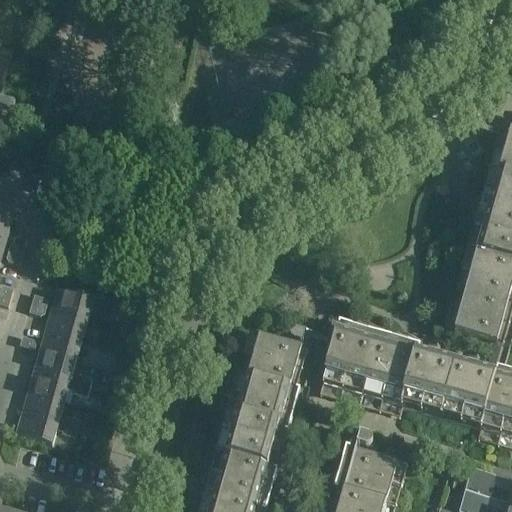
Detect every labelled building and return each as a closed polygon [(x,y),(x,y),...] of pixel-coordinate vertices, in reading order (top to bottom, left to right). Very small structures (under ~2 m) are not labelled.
[(410,34),(406,16),(404,16),(394,18),(398,37),(409,34),(410,34)] [(10,117),(14,102),(6,100),(2,114),(10,117)] [(237,127),(223,130),(226,144),(240,141),(237,127)] [(458,360),(502,372),(505,363),(511,338),(511,139),(501,136),(445,335),(465,341),(461,350),(458,360)] [(14,213),(0,208),(0,233),(8,235),(14,213)] [(7,257),(21,261),(24,253),(13,250),(8,252),(7,257)] [(21,261),(7,257),(6,262),(8,267),(19,270),(21,261)] [(0,300),(10,303),(12,294),(1,291),(0,291),(0,300)] [(58,293),(51,315),(88,325),(94,303),(58,293)] [(10,303),(0,300),(0,309),(7,312),(10,303)] [(32,309),(46,313),(47,307),(46,303),(34,300),(32,309)] [(46,313),(32,309),(29,318),(41,321),(44,319),(46,313)] [(82,345),(88,325),(51,315),(46,335),(82,345)] [(511,374),(502,372),(458,360),(428,351),(431,341),(412,336),(409,346),(329,324),(322,345),(298,338),(296,338),(294,338),(292,339),(291,341),(291,342),(290,344),(291,346),(292,347),(293,349),(295,349),(303,352),(302,356),(313,360),(315,355),(331,360),(322,390),(511,443),(511,374)] [(76,367),(80,353),(82,345),(46,335),(40,356),(76,367)] [(20,350),(34,354),(36,349),(34,344),(23,341),(20,350)] [(313,360),(302,356),(250,342),(202,511),(270,511),(277,489),(287,493),(293,474),(282,471),(313,360)] [(40,356),(34,377),(90,393),(92,384),(78,380),(77,382),(72,381),(76,367),(40,356)] [(34,377),(28,398),(64,408),(67,396),(68,393),(74,395),(73,398),(87,402),(90,393),(34,377)] [(28,398),(22,419),(77,434),(80,426),(66,422),(65,423),(60,422),(64,408),(28,398)] [(22,419),(16,440),(52,450),(56,435),(62,436),(61,439),(75,443),(77,434),(22,419)] [(395,511),(407,471),(355,457),(356,452),(365,455),(367,455),(369,454),(370,453),(372,452),(372,451),(372,449),(372,447),(371,445),(370,444),(368,443),(348,438),(326,511),(395,511)] [(453,492),(465,496),(511,509),(511,484),(471,473),(467,487),(455,484),(453,492)] [(511,511),(511,509),(465,496),(460,511),(511,511)]
